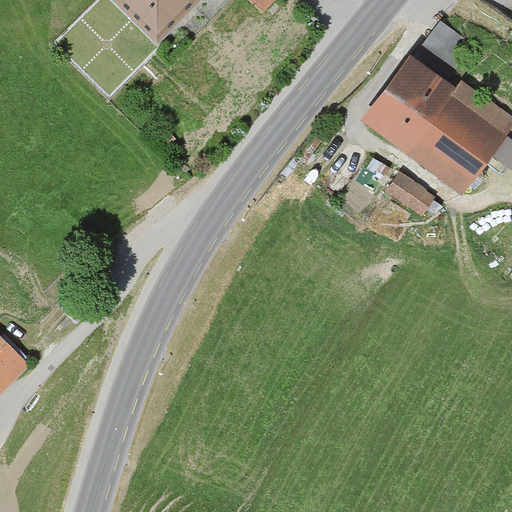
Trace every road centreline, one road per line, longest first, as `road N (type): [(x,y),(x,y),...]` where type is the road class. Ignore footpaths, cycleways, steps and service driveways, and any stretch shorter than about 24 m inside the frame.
road 1 (secondary): [(205,230),(149,336),(91,511)]
road 2 (residential): [(205,230),(173,227),(149,240),(102,312),(26,387),(0,432)]
road 3 (secondary): [(357,35),(205,230)]
